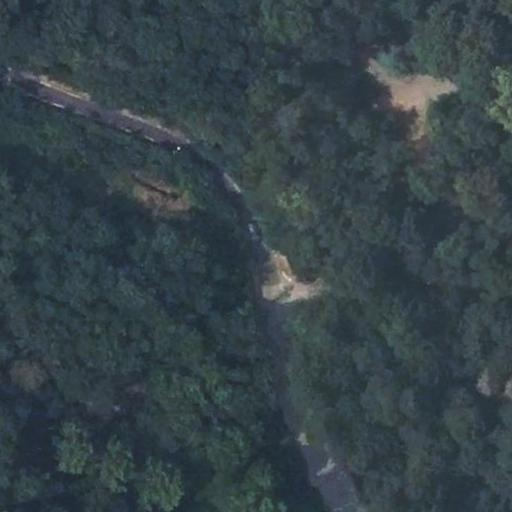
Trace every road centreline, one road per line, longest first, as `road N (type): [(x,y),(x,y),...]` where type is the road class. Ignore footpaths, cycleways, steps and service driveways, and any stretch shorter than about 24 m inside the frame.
road 1 (residential): [(272,297),(255,230),(222,177),(169,136),(0,68)]
road 2 (residential): [(272,297),(511,295)]
road 3 (residential): [(351,511),(290,389),(272,297)]
